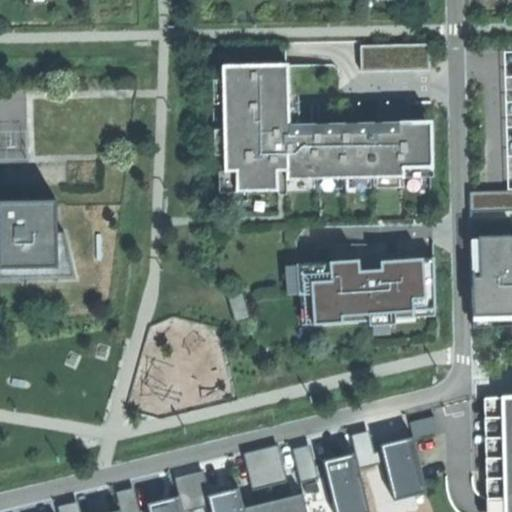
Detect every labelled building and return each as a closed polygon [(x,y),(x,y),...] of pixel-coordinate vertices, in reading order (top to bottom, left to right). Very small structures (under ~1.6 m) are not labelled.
[(364,42),(365,65),(434,63),(433,39),(364,42)] [(288,64),(222,66),(224,156),(219,156),(220,192),(278,190),(278,170),(286,170),(289,170),(288,133),(287,121),(265,122),(264,98),(289,97),(289,93),(288,64)] [(302,132),(288,133),(289,170),(286,170),(286,179),(433,176),(432,130),(412,130),(385,131),(357,131),(328,132),(302,132)] [(511,192),(472,192),(472,207),(511,206),(511,192)] [(0,268),(58,267),(57,200),(8,201),(0,200),(0,268)] [(511,234),(478,236),(480,273),(472,273),(473,314),(511,312),(511,234)] [(299,296),(301,325),(370,321),(371,329),(395,328),(394,320),(421,318),(420,309),(437,308),(434,259),(399,261),(382,262),(382,270),(361,271),(360,257),(287,262),(289,296),(299,296)] [(240,292),(229,295),(236,320),(248,316),(240,292)] [(504,397),(484,398),(484,399),(501,398),(505,511),(511,511),(511,403),(504,404),(504,397)] [(373,430),(357,433),(364,466),(380,463),(373,430)] [(432,488),(419,434),(401,439),(387,442),(400,496),(432,488)] [(292,478),(283,442),(249,451),(258,487),(292,478)] [(322,475),(315,442),(297,446),(304,479),(322,475)] [(364,466),(360,450),(338,455),(330,457),(342,511),(363,511),(374,510),(364,466)] [(187,511),(191,511),(206,508),(197,474),(178,479),(187,511)] [(122,511),(142,511),(136,485),(117,490),(122,511)] [(251,511),(249,505),(245,487),(230,491),(215,495),(219,511),(251,511)] [(314,511),(309,491),(292,495),(258,502),(249,505),(251,511),(314,511)] [(183,511),(180,500),(165,503),(150,507),(151,511),(183,511)] [(60,511),(80,511),(78,503),(59,508),(60,511)]
